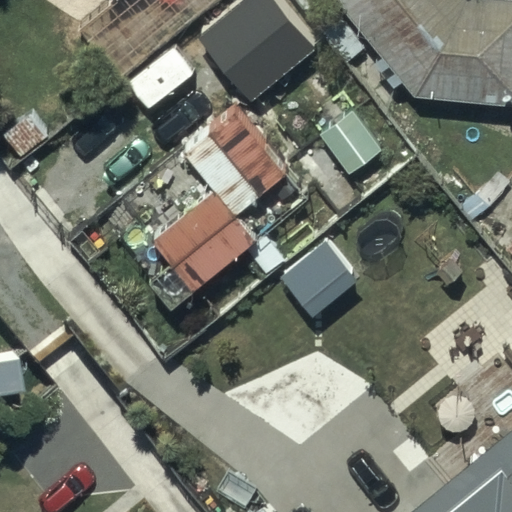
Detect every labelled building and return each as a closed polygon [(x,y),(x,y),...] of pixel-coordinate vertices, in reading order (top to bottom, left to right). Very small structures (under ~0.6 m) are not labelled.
[(282,0),(245,0),(200,36),(255,105),(323,51),(282,0)] [(407,89),(511,98),(511,0),(320,0),(307,10),(343,56),(364,39),(373,49),(365,55),(386,81),(395,74),(407,89)] [(31,153),(50,178),(113,130),(133,156),(197,107),(157,56),(31,153)] [(319,87),(295,105),(340,167),(364,150),(319,87)] [(119,212),(91,235),(140,293),(168,270),(119,212)] [(511,511),(511,411),(390,511),(511,511)]
